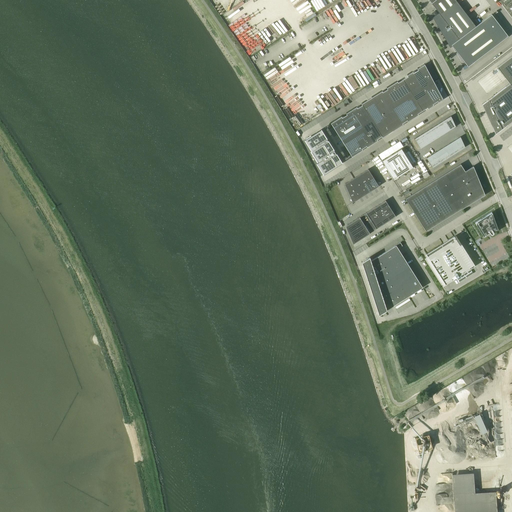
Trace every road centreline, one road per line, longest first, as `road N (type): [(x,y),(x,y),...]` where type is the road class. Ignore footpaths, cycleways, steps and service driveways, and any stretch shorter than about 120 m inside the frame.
road 1 (unclassified): [(502,194),(406,0)]
road 2 (unclassified): [(502,194),(423,243),(390,190)]
road 3 (unknown): [(430,464),(414,460),(411,429),(477,401)]
